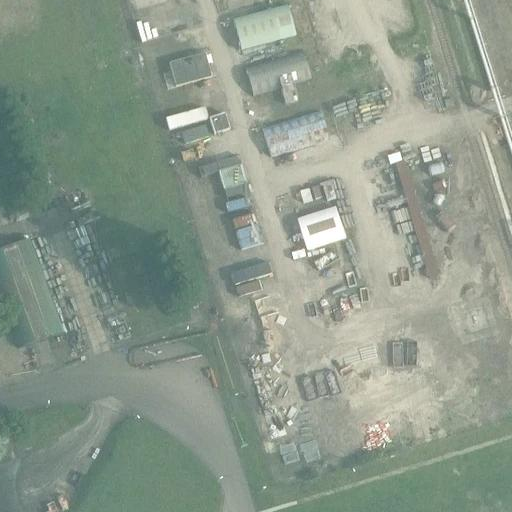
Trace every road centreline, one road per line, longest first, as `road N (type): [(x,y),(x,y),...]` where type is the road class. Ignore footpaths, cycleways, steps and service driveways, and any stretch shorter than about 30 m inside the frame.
road 1 (unclassified): [(0,397),(157,388),(230,474),(242,511)]
road 2 (unknown): [(0,234),(35,229),(57,244),(104,390)]
road 3 (unknown): [(258,180),(400,136)]
